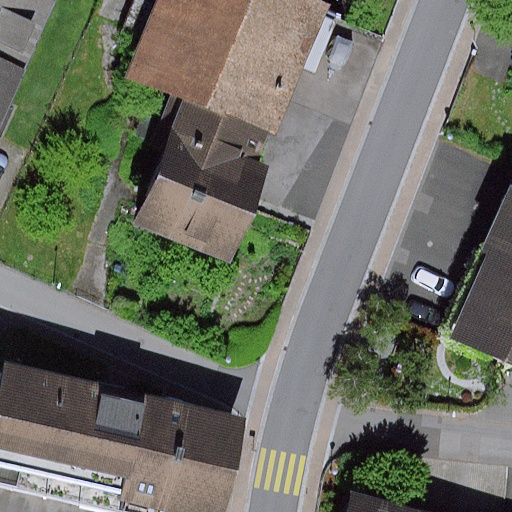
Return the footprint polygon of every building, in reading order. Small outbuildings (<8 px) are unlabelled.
[(0,0),(0,146),(63,0),(0,0)] [(229,234),(332,4),(323,0),(157,0),(128,65),(195,94),(148,198),(229,234)] [(511,232),(471,330),(511,347),(511,232)] [(145,389),(4,361),(0,380),(0,459),(124,486),(145,389)] [(226,511),(248,411),(145,389),(124,486),(121,500),(177,511),(226,511)]
